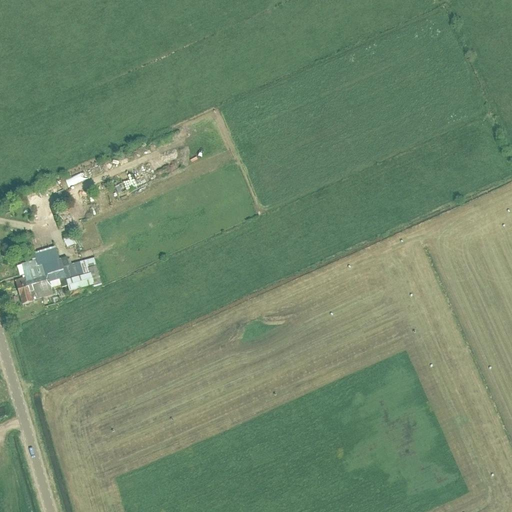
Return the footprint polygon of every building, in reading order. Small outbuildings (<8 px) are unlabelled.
[(41,199),(49,195),(46,190),(38,193),(41,199)] [(94,212),(99,209),(95,202),(91,204),(94,212)] [(85,216),(83,207),(74,209),(76,218),(85,216)] [(72,237),(63,240),(67,248),(76,245),(72,237)] [(67,258),(59,260),(56,249),(35,256),(35,254),(31,255),(33,262),(22,265),(25,276),(23,277),(24,279),(15,282),(22,306),(33,303),(33,301),(53,295),(49,283),(66,278),(70,292),(93,285),(94,288),(101,286),(98,273),(93,260),(69,267),(67,258)]
